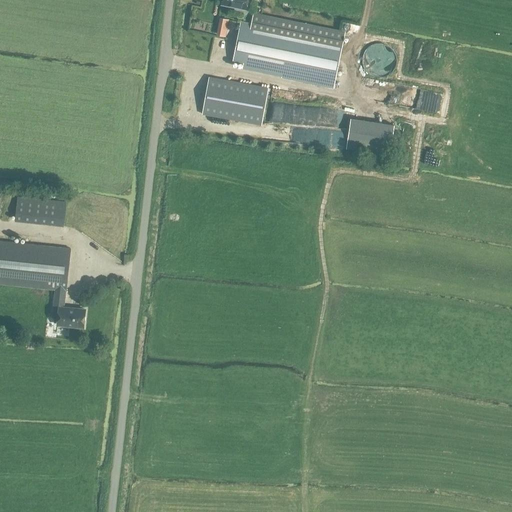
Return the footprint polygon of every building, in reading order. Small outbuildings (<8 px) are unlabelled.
[(222,0),(221,4),(246,9),(248,0),(222,0)] [(252,24),(242,22),(234,61),(244,63),(243,69),(334,87),(345,33),(254,14),(252,24)] [(220,18),(217,34),(225,36),(228,20),(220,18)] [(203,114),(262,125),(268,88),(209,77),(203,114)] [(394,125),(351,119),(347,149),(389,156),(394,125)] [(66,202),(18,197),(16,221),(63,226),(66,202)] [(52,318),(58,318),(58,325),(83,328),(85,310),(64,307),(66,290),(71,249),(0,241),(0,283),(55,289),(52,318)]
